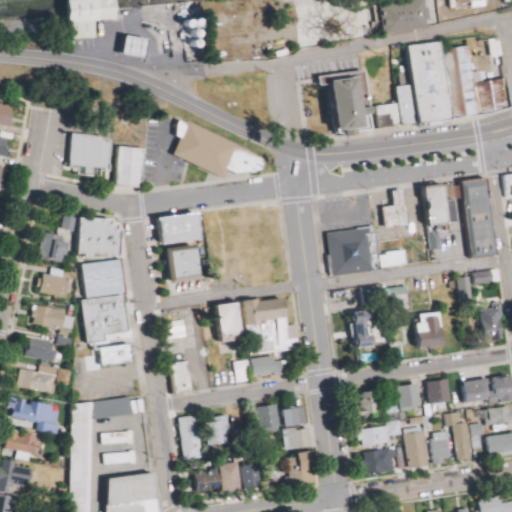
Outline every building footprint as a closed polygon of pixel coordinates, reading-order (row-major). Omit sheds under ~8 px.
[(69,0),(72,41),(101,38),(99,19),(120,18),(118,0),(69,0)] [(353,0),(372,0),(378,32),(346,37),(341,2),(353,0)] [(381,0),(386,30),(430,24),(426,0),(381,0)] [(470,0),(471,8),(486,6),(485,0),(470,0)] [(491,5),(479,7),(480,14),(493,12),(491,5)] [(189,47),(195,47),(195,39),(206,39),(207,20),(183,20),(182,39),(189,40),(189,47)] [(128,31),(125,51),(148,56),(152,36),(128,31)] [(409,43),(414,83),(420,121),(455,117),(445,49),(444,38),(409,43)] [(445,49),(472,45),(477,83),(481,112),(455,117),(445,49)] [(321,73),(322,86),(331,85),(339,136),(377,131),(374,103),(369,67),(321,73)] [(477,83),(508,78),(511,101),(511,107),(492,112),(481,112),(477,83)] [(404,125),(420,121),(414,83),(398,86),(401,102),(404,125)] [(379,105),(381,128),(404,125),(401,102),(379,105)] [(0,103),(16,106),(11,132),(0,130),(0,103)] [(189,120),(175,155),(226,179),(230,170),(238,174),(265,169),(266,158),(189,120)] [(74,133),(107,137),(107,140),(115,141),(111,172),(102,171),(102,176),(79,174),(79,168),(70,166),(74,133)] [(0,135),(0,161),(6,163),(11,138),(0,135)] [(121,146),(117,184),(145,187),(148,149),(121,146)] [(504,199),(511,198),(511,174),(502,176),(504,199)] [(461,184),(486,181),(498,253),(473,257),(461,184)] [(424,187),(445,185),(450,222),(429,225),(424,187)] [(405,190),(394,191),(396,203),(384,205),(386,226),(410,223),(405,190)] [(159,218),(200,213),(203,242),(163,248),(159,218)] [(74,218),(62,216),(59,229),(72,231),(74,218)] [(82,218),(80,257),(123,257),(123,228),(121,228),(121,222),(116,222),(116,218),(82,218)] [(326,229),(332,274),(409,265),(406,249),(388,250),(389,254),(382,255),(378,224),(326,229)] [(47,232),(46,237),(42,236),(38,260),(66,265),(71,235),(47,232)] [(170,250),(199,246),(202,274),(173,278),(170,250)] [(84,264),(88,298),(127,294),(122,260),(84,264)] [(474,285),(493,282),(491,270),(471,274),(474,285)] [(44,274),(41,294),(69,298),(73,278),(44,274)] [(406,287),(384,288),(385,305),(397,304),(397,312),(407,311),(406,287)] [(83,298),(89,343),(108,341),(107,334),(131,332),(127,294),(88,298),(83,298)] [(245,303),(287,299),(292,351),(249,354),(245,303)] [(217,306),(240,304),(243,339),(220,341),(217,306)] [(37,305),(34,326),(64,331),(67,310),(37,305)] [(480,307),(485,343),(505,341),(500,305),(480,307)] [(351,309),(357,354),(379,352),(372,306),(351,309)] [(415,317),(439,314),(445,351),(421,354),(415,317)] [(187,319),(189,340),(169,342),(167,321),(187,319)] [(30,338),(27,356),(56,361),(59,342),(30,338)] [(102,347),(105,366),(137,361),(133,343),(102,347)] [(252,358),(255,379),(286,375),(284,355),(252,358)] [(170,363),(191,361),(193,391),(172,393),(170,363)] [(247,382),(246,361),(232,362),(233,383),(247,382)] [(23,368),(20,388),(55,395),(58,383),(72,386),(74,371),(41,365),(40,371),(23,368)] [(462,380),(466,407),(511,402),(511,385),(510,374),(462,380)] [(429,383),(449,380),(454,411),(433,414),(429,383)] [(399,387),(404,417),(425,414),(420,384),(399,387)] [(361,395),(378,392),(383,419),(366,422),(361,395)] [(11,395),(63,406),(58,437),(38,432),(39,423),(8,418),(11,395)] [(96,402),(131,398),(133,415),(95,420),(96,402)] [(74,404),(70,511),(92,511),(95,420),(96,402),(74,404)] [(258,408),(280,405),(282,426),(261,429),(258,408)] [(284,408),(285,426),(307,423),(305,405),(284,408)] [(483,425),(511,422),(510,408),(481,410),(483,425)] [(451,426),(454,461),(469,460),(466,423),(459,424),(457,413),(442,414),(443,427),(451,426)] [(180,418),(199,416),(204,459),(184,461),(180,418)] [(207,423),(209,445),(236,442),(233,420),(207,423)] [(467,425),(469,449),(480,448),(478,424),(467,425)] [(284,429),(287,452),(314,448),(310,425),(284,429)] [(361,430),(390,426),(393,443),(364,448),(361,430)] [(135,429),(103,431),(104,447),(136,444),(135,429)] [(11,430),(7,450),(36,455),(39,436),(11,430)] [(407,435),(412,470),(432,467),(426,432),(407,435)] [(432,436),(437,464),(454,463),(449,433),(432,436)] [(487,436),(511,433),(511,457),(490,460),(487,436)] [(364,452),(368,476),(400,471),(395,447),(364,452)] [(105,453),(105,468),(138,466),(136,450),(105,453)] [(283,457),(285,478),(283,478),(284,487),(315,484),(312,454),(283,457)] [(4,459),(0,481),(0,511),(12,511),(15,494),(29,496),(33,464),(4,459)] [(241,465),(244,490),(262,488),(260,463),(241,465)] [(195,471),(221,468),(224,492),(199,494),(195,471)] [(108,475),(106,511),(157,511),(155,471),(108,475)] [(479,502),(480,511),(511,511),(511,502),(505,503),(504,498),(479,502)]
